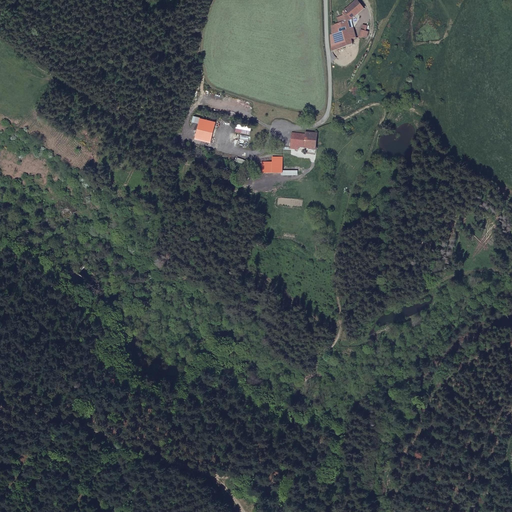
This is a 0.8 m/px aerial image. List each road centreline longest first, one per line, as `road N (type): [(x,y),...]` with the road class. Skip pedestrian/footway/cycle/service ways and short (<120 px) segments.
road 1 (track): [(334,341),(339,322),(329,270),(338,231),(356,169),(388,114),(382,103),(362,107),(339,125),(330,103)]
road 2 (track): [(227,488),(252,479),(276,496),(286,490),(215,399),(221,389),(282,423),(309,423),(332,408)]
road 3 (track): [(242,511),(207,473),(0,407)]
road 4 (track): [(511,273),(485,271),(446,283),(322,400)]
